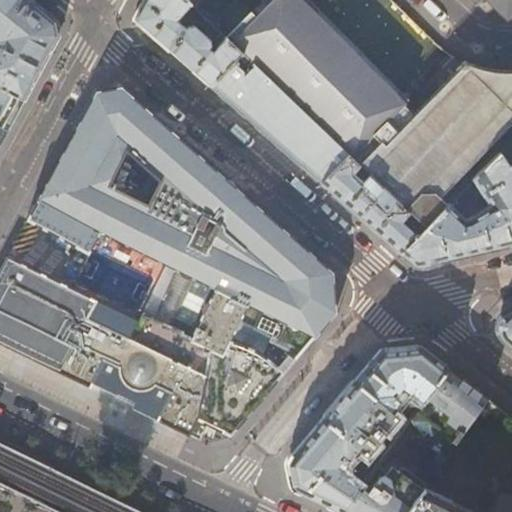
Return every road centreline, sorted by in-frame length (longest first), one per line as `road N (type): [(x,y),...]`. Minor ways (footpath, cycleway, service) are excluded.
road 1 (residential): [(95,20),(408,301)]
road 2 (residential): [(408,301),(373,314),(220,497)]
road 3 (secondary): [(220,497),(0,389)]
road 4 (residential): [(0,200),(95,20)]
road 5 (residential): [(408,301),(511,385)]
